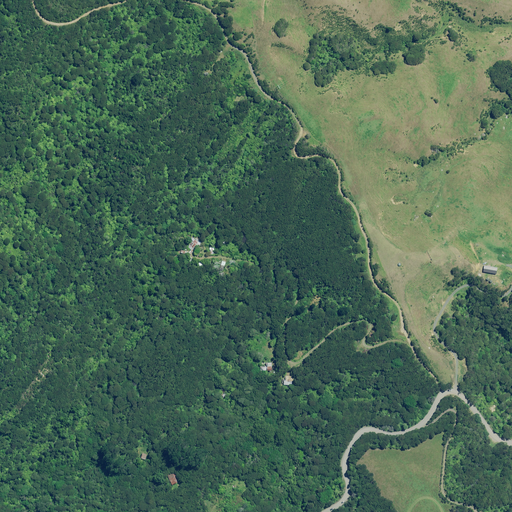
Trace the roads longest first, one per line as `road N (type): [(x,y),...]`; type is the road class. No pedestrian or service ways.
road 1 (track): [(442,391),(403,334),(395,304),(370,287),(364,242),(336,191),(335,168),(325,154),(295,157),(286,114),(253,81),(245,55),(207,7),(182,0)]
road 2 (unclassified): [(320,511),(341,497),(342,455),(354,433),(417,422),(442,391),(457,388),(489,433),(511,444)]
road 3 (track): [(418,421),(426,425),(454,409),(439,491),(469,511)]
